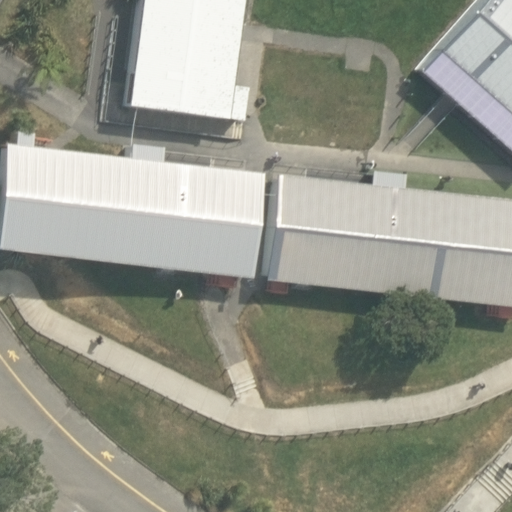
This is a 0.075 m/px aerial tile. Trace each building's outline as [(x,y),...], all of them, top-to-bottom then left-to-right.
[(230,0),(129,0),(115,108),(215,121),(230,0)] [(511,0),(471,0),(408,73),(511,166),(511,0)] [(0,254),(108,267),(121,161),(0,147),(0,254)] [(239,281),(252,175),(121,161),(108,267),(239,281)] [(398,191),(267,177),(255,283),(387,297),(398,191)] [(511,203),(398,191),(387,297),(511,310),(511,203)]
